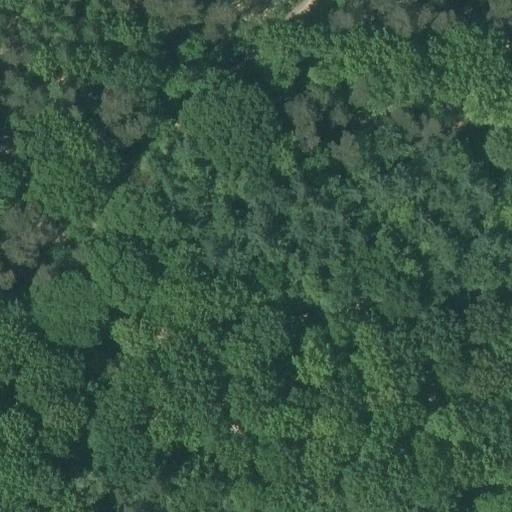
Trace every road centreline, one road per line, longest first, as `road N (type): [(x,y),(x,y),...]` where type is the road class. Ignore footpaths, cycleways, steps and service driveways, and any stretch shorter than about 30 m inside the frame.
road 1 (track): [(99,511),(107,202)]
road 2 (track): [(107,202),(312,0)]
road 3 (track): [(107,202),(111,0)]
road 4 (track): [(107,202),(0,323)]
